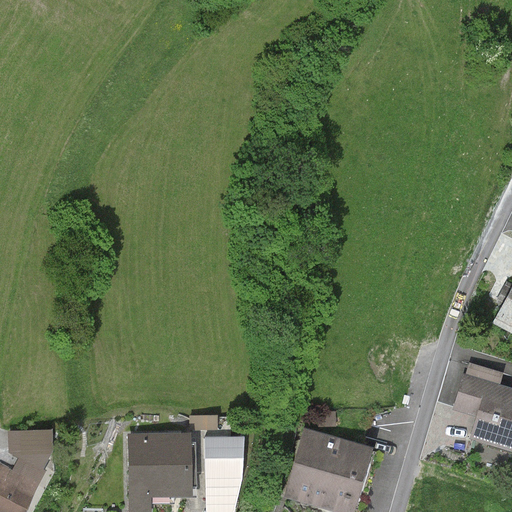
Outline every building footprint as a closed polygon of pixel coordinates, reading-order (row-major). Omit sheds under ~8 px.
[(511,286),(492,324),(511,334),(511,286)] [(503,374),(467,363),(453,410),(476,417),(469,439),(511,451),(511,388),(500,385),(503,374)] [(198,416),(198,431),(220,432),(220,416),(198,416)] [(11,470),(0,464),(0,511),(22,511),(44,472),(42,470),(52,452),(52,430),(7,431),(8,453),(18,458),(11,470)] [(191,433),(126,434),(127,511),(151,511),(151,498),(192,497),(191,433)] [(367,511),(385,457),(314,435),(293,501),(327,511),(367,511)] [(207,439),(207,511),(244,511),(244,439),(207,439)]
